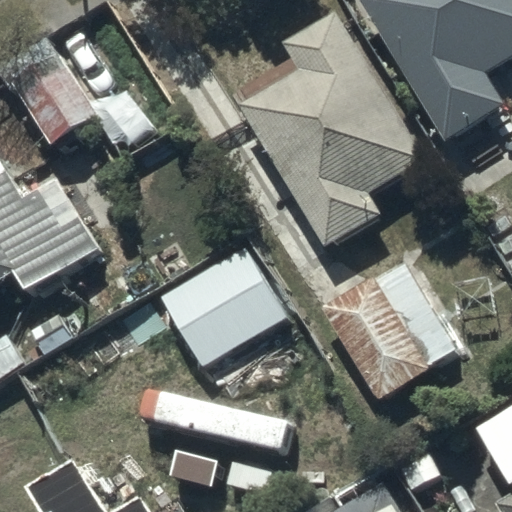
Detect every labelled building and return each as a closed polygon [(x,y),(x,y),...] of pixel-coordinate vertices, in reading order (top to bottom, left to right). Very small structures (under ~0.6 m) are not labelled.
[(511,65),(511,0),(375,0),(460,133),(511,100),(511,85),(503,71),(511,65)] [(441,157),(346,6),(295,39),(313,66),(252,104),(341,245),(397,210),(385,192),(441,157)] [(17,70),(62,143),(112,112),(67,39),(17,70)] [(0,146),(0,288),(32,270),(42,288),(109,250),(66,175),(35,193),(10,149),(0,146)] [(255,245),(172,294),(211,362),(295,312),(255,245)] [(411,258),(331,307),(387,400),(468,351),(411,258)] [(287,331),(229,365),(244,389),(301,355),(287,331)] [(511,411),(488,427),(511,464),(511,411)] [(115,511),(89,467),(41,495),(50,511),(153,511),(150,507),(142,511),(115,511)] [(335,511),(413,511),(395,480),(386,485),(378,473),(348,491),(354,501),(335,511)]
